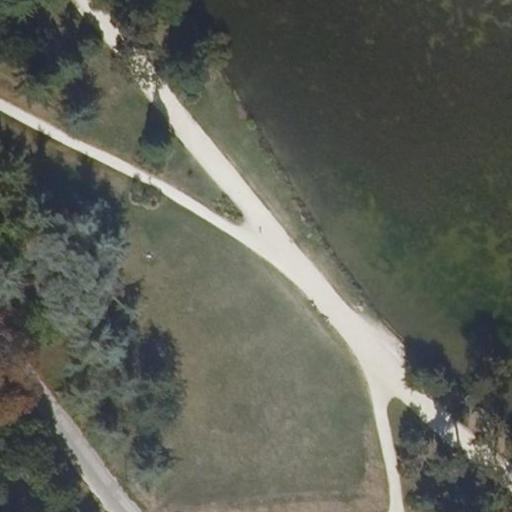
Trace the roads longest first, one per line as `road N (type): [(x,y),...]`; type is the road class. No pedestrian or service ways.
road 1 (track): [(370,351),(85,0)]
road 2 (track): [(511,474),(431,414),(370,351)]
